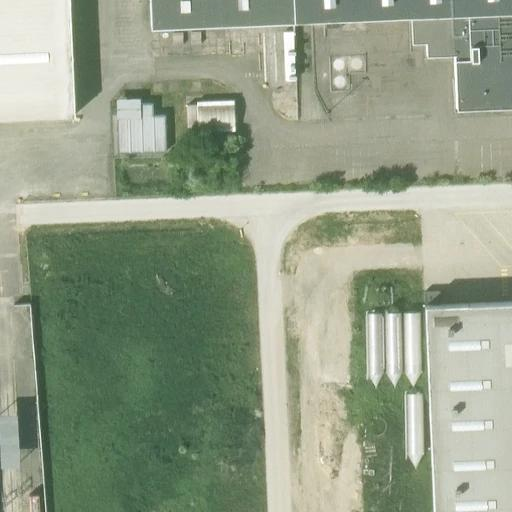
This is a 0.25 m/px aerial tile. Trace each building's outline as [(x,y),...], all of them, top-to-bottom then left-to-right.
[(0,0),(0,118),(74,116),(69,0),(0,0)] [(342,28),(342,20),(410,17),(410,28),(411,42),(425,42),(426,55),(454,54),(456,108),(511,105),(511,0),(149,0),(151,27),(326,20),(326,29),(342,28)] [(294,81),(292,32),(282,33),(284,81),(294,81)] [(117,153),(165,152),(164,115),(152,115),(152,104),(139,104),(139,98),(115,99),(117,153)] [(187,129),(197,128),(235,127),(233,105),(195,106),(185,107),(187,129)] [(450,286),(435,286),(436,295),(450,294),(450,286)] [(433,511),(511,511),(511,302),(424,306),(433,511)]
